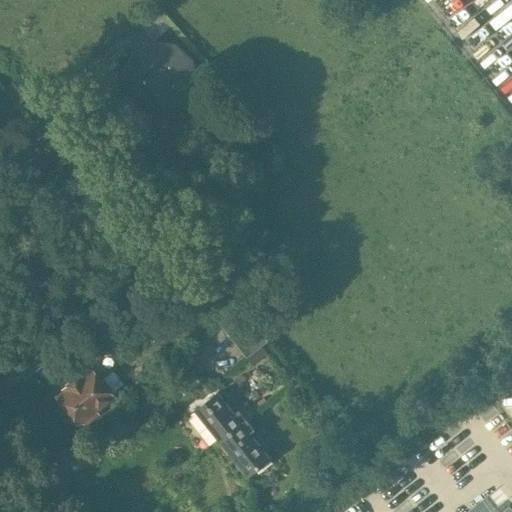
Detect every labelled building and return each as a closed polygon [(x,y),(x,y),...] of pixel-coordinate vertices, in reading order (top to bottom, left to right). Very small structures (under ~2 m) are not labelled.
[(141,24),(155,40),(170,27),(157,11),(141,24)] [(134,67),(133,86),(141,102),(158,110),(177,107),(188,93),(191,76),(182,59),(165,51),(147,54),(134,67)] [(12,82),(4,89),(19,105),(27,98),(12,82)] [(240,305),(219,322),(229,334),(250,318),(240,305)] [(229,334),(238,345),(259,329),(250,318),(229,334)] [(155,331),(160,337),(168,331),(163,324),(155,331)] [(238,345),(247,357),(267,340),(259,329),(238,345)] [(78,344),(65,355),(74,366),(87,355),(78,344)] [(68,390),(59,396),(80,422),(82,420),(85,424),(98,414),(95,410),(112,396),(92,370),(84,376),(83,374),(66,388),(68,390)] [(197,411),(223,444),(246,426),(219,393),(197,411)] [(169,403),(159,410),(164,417),(174,410),(169,403)] [(273,458),(246,426),(223,444),(250,476),(273,458)] [(340,463),(353,452),(347,446),(335,456),(340,463)]
